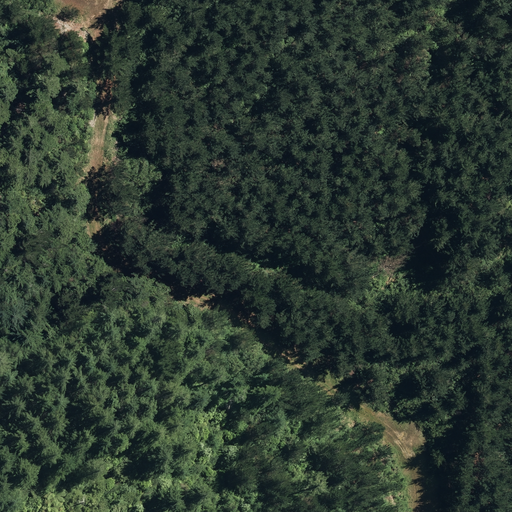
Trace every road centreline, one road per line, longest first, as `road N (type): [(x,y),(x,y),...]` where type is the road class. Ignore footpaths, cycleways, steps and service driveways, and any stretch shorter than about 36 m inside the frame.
road 1 (track): [(408,511),(410,486),(399,456),(337,386),(168,298),(117,259),(98,201),(99,0)]
road 2 (track): [(140,0),(136,185),(163,239),(212,281),(324,307),(395,308),(442,293),(511,254)]
